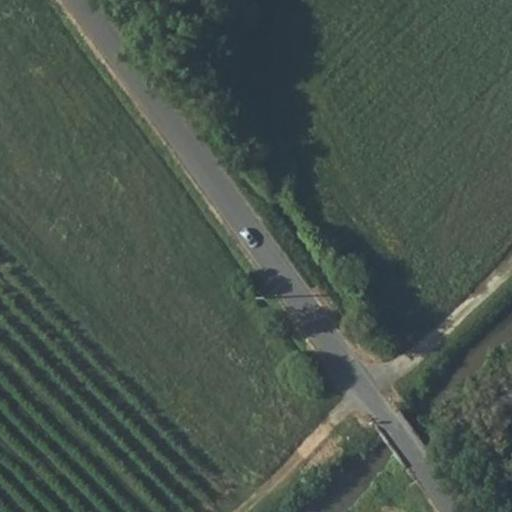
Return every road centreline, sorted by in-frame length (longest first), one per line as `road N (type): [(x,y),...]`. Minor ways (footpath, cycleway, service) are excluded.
road 1 (tertiary): [(73,0),(448,511)]
road 2 (track): [(247,511),(362,394),(511,261)]
